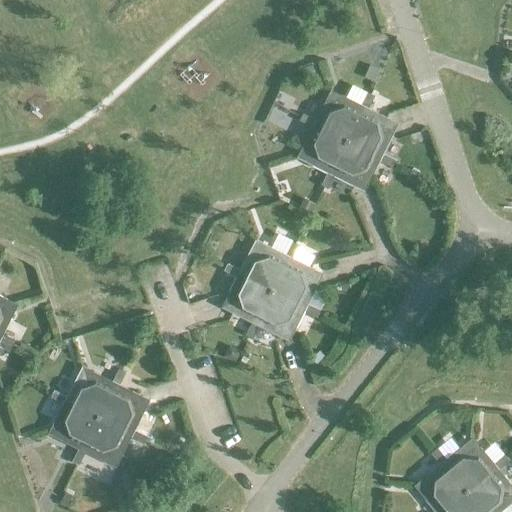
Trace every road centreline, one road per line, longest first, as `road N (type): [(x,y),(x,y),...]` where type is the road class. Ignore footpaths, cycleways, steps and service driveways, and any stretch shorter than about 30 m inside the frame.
road 1 (residential): [(255,511),(477,228)]
road 2 (residential): [(477,228),(399,0)]
